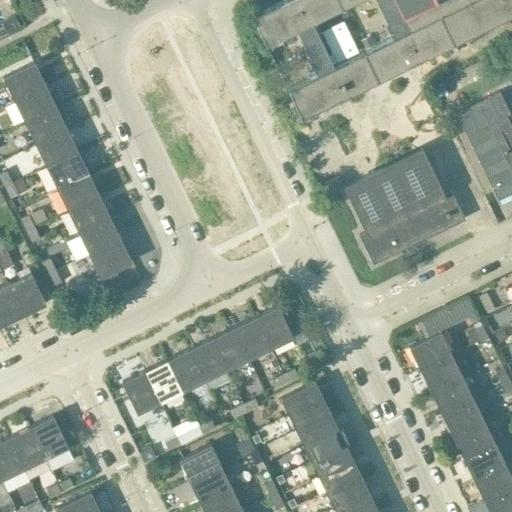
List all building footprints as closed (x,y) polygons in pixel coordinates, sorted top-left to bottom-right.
[(511,0),(437,0),(434,2),(432,0),(281,0),(251,15),(265,44),(296,29),(309,54),(312,61),(318,73),(312,76),(287,88),(296,106),(300,114),(301,117),(347,94),(375,81),(450,44),(453,43),(511,13),(511,0)] [(33,61),(2,77),(13,100),(45,84),(33,61)] [(45,84),(13,100),(24,122),(56,107),(45,84)] [(511,115),(511,116),(499,91),(455,112),(497,199),(511,192),(511,115)] [(56,107),(24,122),(35,144),(67,129),(56,107)] [(67,129),(35,144),(46,166),(77,151),(67,129)] [(443,193),(422,150),(421,148),(343,186),(365,231),(358,234),(372,263),(464,218),(450,190),(443,193)] [(77,151),(46,166),(56,188),(88,173),(77,151)] [(0,173),(0,178),(4,186),(11,183),(6,171),(0,173)] [(88,173),(56,188),(67,210),(99,195),(88,173)] [(318,186),(323,196),(342,187),(337,176),(318,186)] [(17,194),(11,183),(4,186),(9,198),(17,194)] [(99,195),(67,210),(78,232),(109,217),(99,195)] [(0,211),(2,215),(9,211),(4,199),(0,201),(0,211)] [(20,219),(26,231),(33,227),(27,215),(20,219)] [(109,217),(78,232),(89,254),(120,239),(109,217)] [(33,227),(26,231),(31,242),(39,238),(33,227)] [(120,239),(89,254),(100,276),(131,261),(120,239)] [(41,263),(47,274),(54,271),(49,259),(41,263)] [(60,282),(54,271),(47,274),(53,286),(60,282)] [(30,272),(7,283),(22,314),(45,303),(30,272)] [(7,283),(0,286),(0,324),(22,314),(7,283)] [(468,295),(419,320),(427,336),(476,311),(468,295)] [(277,305),(254,316),(269,348),(292,336),(277,305)] [(254,316),(232,327),(247,358),(269,348),(254,316)] [(487,337),(482,325),(466,332),(472,344),(480,340),(487,337)] [(232,327),(209,338),(225,369),(247,358),(232,327)] [(439,331),(408,346),(419,369),(451,354),(439,331)] [(493,348),(487,337),(480,340),(485,352),(493,348)] [(209,338),(187,349),(203,380),(225,369),(209,338)] [(187,349),(165,359),(181,391),(203,380),(187,349)] [(451,354),(419,369),(430,392),(462,377),(451,354)] [(165,359),(144,370),(159,401),(181,391),(165,359)] [(293,368),(282,373),(285,381),(297,375),(293,368)] [(495,372),(501,384),(509,381),(503,369),(495,372)] [(121,381),(136,412),(159,401),(144,370),(121,381)] [(285,381),(282,373),(260,384),(263,391),(285,381)] [(304,386),(280,397),(289,414),(322,398),(316,386),(327,380),(324,375),(304,385),(304,386)] [(462,377),(430,392),(441,414),(472,398),(462,377)] [(511,387),(509,381),(501,384),(507,395),(511,392),(511,387)] [(322,398),(289,414),(296,429),(329,413),(327,408),(322,398)] [(472,398),(441,414),(452,436),(483,420),(472,398)] [(257,406),(254,399),(242,405),(246,412),(257,406)] [(342,411),(338,403),(332,406),(336,414),(342,411)] [(246,412),(242,405),(230,411),(234,418),(246,412)] [(337,429),(331,417),(336,414),(332,406),(327,408),(329,413),(296,429),(304,445),(337,429)] [(52,415),(29,426),(44,457),(67,446),(52,415)] [(210,419),(198,425),(201,433),(214,426),(210,419)] [(483,420),(452,436),(463,458),(494,443),(483,420)] [(201,433),(198,425),(176,436),(180,443),(201,433)] [(29,426),(6,437),(22,468),(44,457),(29,426)] [(311,460),(344,444),(346,448),(351,445),(347,437),(342,439),(337,429),(304,445),(311,460)] [(357,442),(353,434),(347,437),(351,445),(357,442)] [(180,443),(176,436),(164,441),(168,449),(180,443)] [(6,437),(0,440),(0,478),(22,468),(6,437)] [(210,443),(178,459),(190,482),(221,467),(210,443)] [(494,443),(463,458),(474,480),(505,465),(494,443)] [(344,444),(311,460),(319,476),(352,460),(346,448),(344,444)] [(248,452),(249,453),(254,464),(262,461),(256,449),(248,452)] [(352,460),(319,476),(326,492),(359,475),(357,470),(352,460)] [(372,473),(368,465),(363,468),(367,476),(372,473)] [(511,479),(505,465),(474,480),(484,502),(511,488),(511,479)] [(221,467),(190,482),(200,504),(231,489),(221,467)] [(367,491),(361,479),(367,476),(363,468),(357,470),(359,475),(326,492),(334,507),(367,491)] [(57,483),(61,491),(72,485),(69,478),(57,483)] [(264,485),(270,497),(278,494),(272,481),(264,485)] [(61,491),(57,483),(46,489),(50,496),(61,491)] [(58,511),(86,511),(97,507),(91,495),(102,490),(100,485),(79,495),(56,507),(58,511)] [(511,511),(511,488),(484,502),(489,511),(511,511)] [(231,489),(200,504),(204,511),(239,511),(242,511),(231,489)] [(336,511),(362,511),(374,506),(376,509),(382,507),(377,499),(372,501),(367,491),(334,507),(336,511)] [(278,494),(270,497),(275,508),(283,504),(278,494)] [(387,504),(383,496),(377,499),(382,507),(387,504)]
